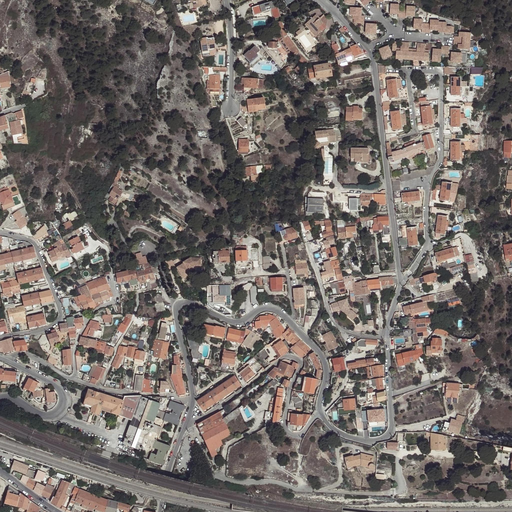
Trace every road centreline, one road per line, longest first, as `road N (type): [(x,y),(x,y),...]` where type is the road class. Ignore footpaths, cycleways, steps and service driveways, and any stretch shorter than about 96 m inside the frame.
road 1 (residential): [(185,421),(216,476),(295,489),(394,494),(401,488),(400,454),(495,458)]
road 2 (residential): [(320,406),(297,436),(286,430),(300,361),(290,356),(200,418),(187,415)]
road 3 (residential): [(400,273),(374,61),(363,47)]
road 4 (residential): [(191,403),(176,305),(189,301),(236,324),(269,307),(290,321)]
road 5 (residential): [(426,245),(426,202),(441,158),(441,75),(408,70)]
road 6 (residential): [(320,406),(342,434),(370,442),(390,434),(387,336)]
road 7 (residential): [(0,232),(33,241),(62,316),(46,330),(0,337)]
road 8 (residential): [(8,360),(57,386),(61,405),(48,416),(0,397)]
road 9 (residential): [(387,336),(336,324),(307,245)]
road 10 (residential): [(111,277),(114,299),(93,311),(81,331),(73,379)]
